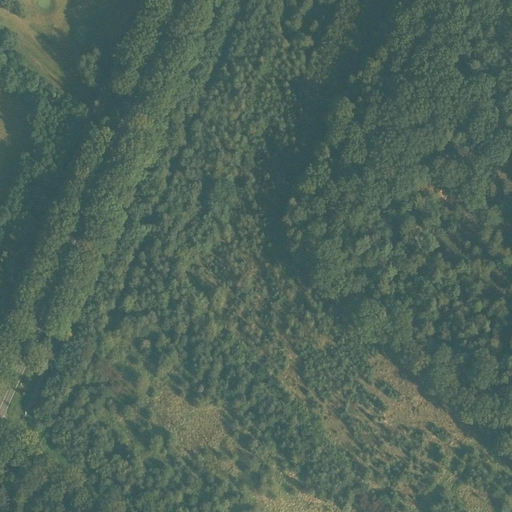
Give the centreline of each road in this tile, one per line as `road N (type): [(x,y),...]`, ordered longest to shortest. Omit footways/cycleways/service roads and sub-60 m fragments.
road 1 (secondary): [(0,407),(182,0)]
road 2 (track): [(511,459),(322,281)]
road 3 (unclassified): [(107,511),(0,428)]
